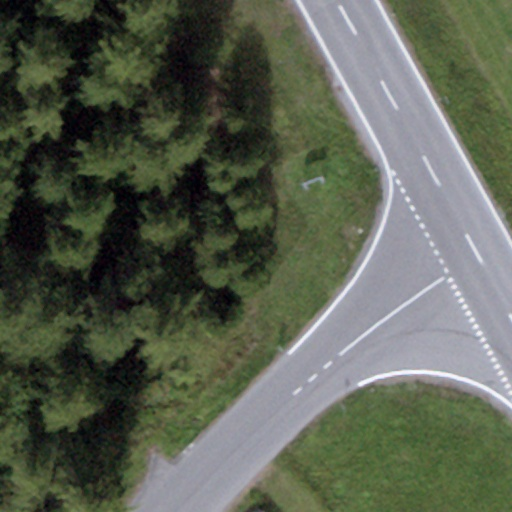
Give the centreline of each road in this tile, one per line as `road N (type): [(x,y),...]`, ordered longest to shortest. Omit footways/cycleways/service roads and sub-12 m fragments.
road 1 (residential): [(482,258),(363,330),(300,382),(177,511)]
road 2 (primary): [(482,258),(341,0)]
